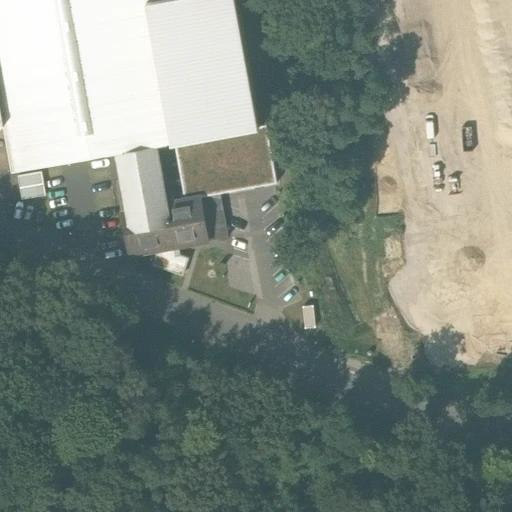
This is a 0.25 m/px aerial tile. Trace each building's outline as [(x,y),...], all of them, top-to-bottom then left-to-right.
[(12,171),(117,153),(155,146),(174,142),(260,125),(236,0),(0,0),(0,125),(4,124),(12,171)] [(511,0),(392,0),(447,293),(484,286),(495,346),(511,342),(511,0)] [(174,142),(185,200),(220,194),(276,183),(266,125),(260,125),(174,142)] [(165,203),(155,146),(117,153),(129,211),(122,211),(130,255),(228,236),(220,194),(185,200),(165,203)] [(45,195),(41,172),(18,176),(22,199),(45,195)]
